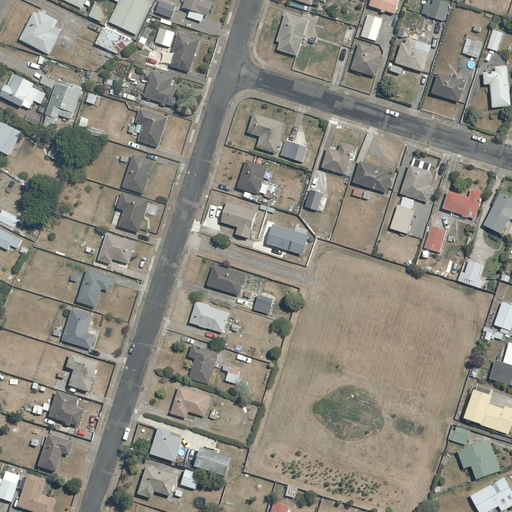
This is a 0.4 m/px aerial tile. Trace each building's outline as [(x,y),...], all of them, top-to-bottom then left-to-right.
[(85,0),(63,0),(82,9),(85,0)] [(153,0),(113,0),(119,3),(109,22),(137,35),(153,0)] [(186,0),(184,9),(191,11),(188,18),(202,23),(205,16),(208,17),(213,2),(207,0),(206,0),(186,0)] [(311,12),(314,4),(317,5),(318,0),(291,0),(289,6),(303,10),(311,12)] [(371,0),(370,7),(382,11),(381,13),(386,14),(387,12),(395,15),(399,0),(371,0)] [(425,0),(425,3),(421,15),(444,21),(449,3),(438,0),(425,0)] [(106,10),(95,4),(88,17),(100,23),(106,10)] [(174,5),(166,4),(164,12),(172,14),(174,5)] [(55,20),(37,10),(21,41),(50,55),(62,31),(53,26),(55,20)] [(300,11),(299,17),(286,13),(278,42),(282,43),(279,51),(298,57),(302,43),(309,45),(315,26),(318,16),(300,11)] [(383,19),(368,15),(361,37),(376,41),(383,19)] [(96,44),(118,55),(135,41),(112,29),(105,25),(96,44)] [(403,39),(406,28),(399,26),(396,37),(403,39)] [(155,44),(170,48),(169,53),(164,51),(161,63),(191,71),(200,39),(176,33),(160,28),(155,44)] [(471,30),(468,38),(467,37),(461,53),(478,59),(484,43),(478,41),(481,33),(471,30)] [(504,33),(493,30),(488,49),(498,52),(504,33)] [(431,46),(430,46),(432,38),(409,32),(405,44),(402,43),(396,64),(424,72),(431,46)] [(149,39),(140,35),(135,46),(143,50),(149,39)] [(383,52),(370,48),(359,45),(352,70),(375,77),(380,62),(383,52)] [(511,107),(508,66),(496,67),(497,72),(485,73),(486,86),(492,85),(494,109),(511,107)] [(174,78),(153,72),(145,99),(175,107),(179,92),(171,89),(174,78)] [(35,101),(41,104),(46,94),(35,88),(36,86),(14,74),(2,97),(29,111),(35,101)] [(465,82),(439,74),(433,95),(459,103),(465,82)] [(55,127),(60,116),(72,121),(84,89),(72,84),(70,88),(58,83),(43,123),(55,127)] [(98,95),(89,92),(86,102),(95,105),(98,95)] [(135,133),(142,135),(140,142),(160,148),(169,118),(142,110),(140,116),(135,133)] [(286,124),(254,115),(249,134),(261,138),(258,149),(278,155),(286,124)] [(89,120),(81,117),(77,127),(86,130),(89,120)] [(71,125),(61,121),(57,130),(67,135),(71,125)] [(22,133),(1,122),(0,123),(0,151),(10,156),(22,133)] [(73,151),(55,142),(48,156),(66,165),(70,157),(73,151)] [(307,148),(286,142),(281,156),(303,163),(307,148)] [(348,175),(355,146),(341,143),(339,152),(328,149),(323,169),(348,175)] [(395,181),(392,181),(399,160),(365,149),(354,183),(388,194),(390,189),(392,190),(395,181)] [(121,161),(128,163),(126,170),(129,171),(124,188),(146,194),(155,161),(131,155),(123,153),(121,161)] [(267,167),(246,161),(239,190),(260,195),(267,167)] [(395,191),(403,194),(402,195),(427,203),(432,187),(428,185),(431,173),(411,166),(408,178),(399,176),(395,191)] [(305,189),(309,173),(302,171),(298,187),(305,189)] [(99,189),(90,185),(85,199),(94,202),(99,189)] [(371,193),(355,188),(353,195),(369,200),(371,193)] [(446,206),(445,210),(463,215),(463,217),(469,219),(469,218),(477,220),(484,192),(473,189),(470,198),(450,192),(446,206)] [(323,194),(310,190),(305,207),(318,211),(323,194)] [(511,215),(511,198),(501,193),(485,226),(503,235),(511,215)] [(150,200),(122,194),(119,210),(125,211),(121,228),(142,233),(150,200)] [(0,223),(14,231),(18,223),(22,225),(24,221),(34,227),(46,205),(32,197),(20,219),(3,210),(0,216),(0,223)] [(257,230),(253,229),(258,212),(229,204),(223,224),(239,228),(237,235),(246,238),(260,242),(261,236),(255,235),(257,230)] [(447,230),(432,226),(426,249),(440,253),(447,230)] [(23,240),(0,228),(0,246),(9,251),(11,246),(18,249),(23,240)] [(136,243),(108,234),(100,261),(111,265),(113,259),(129,264),(136,243)] [(30,249),(21,244),(17,252),(26,257),(30,249)] [(482,265),(469,261),(464,279),(476,283),(482,265)] [(248,276),(216,266),(209,287),(241,297),(248,276)] [(113,278),(89,270),(78,302),(96,308),(102,289),(109,291),(113,278)] [(79,276),(72,274),(69,286),(76,288),(79,276)] [(511,304),(503,302),(495,326),(485,323),(483,331),(486,332),(483,339),(491,342),(492,339),(502,342),(503,337),(510,339),(511,330),(511,304)] [(231,313),(198,303),(192,324),(224,334),(231,313)] [(93,316),(73,310),(64,341),(92,349),(96,336),(88,334),(93,316)] [(63,326),(56,324),(53,335),(59,337),(63,326)] [(504,363),(499,362),(496,361),(492,380),(511,385),(511,342),(509,342),(508,345),(504,363)] [(210,385),(215,368),(218,369),(222,354),(218,352),(192,345),(188,356),(197,359),(191,379),(210,385)] [(98,362),(71,355),(67,369),(74,371),(69,388),(90,393),(98,362)] [(243,371),(224,365),(222,370),(228,372),(225,381),(238,386),(243,371)] [(482,367),(472,365),(469,377),(479,379),(482,367)] [(47,388),(34,383),(31,390),(45,395),(47,388)] [(213,393),(180,383),(171,414),(187,419),(189,412),(206,417),(213,393)] [(477,386),(466,420),(510,435),(511,428),(511,409),(491,403),(493,400),(495,391),(482,387),(477,386)] [(79,399),(57,392),(53,404),(44,401),(42,410),(51,413),(49,419),(79,428),(85,409),(77,406),(79,399)] [(221,410),(213,407),(209,419),(217,421),(221,410)] [(449,440),(455,442),(453,448),(457,449),(459,444),(465,446),(471,430),(454,424),(449,440)] [(172,433),(159,429),(151,456),(175,463),(182,440),(171,436),(172,433)] [(50,431),(49,436),(49,438),(42,436),(39,445),(46,447),(39,468),(57,473),(63,454),(69,456),(72,447),(74,442),(64,439),(65,436),(50,431)] [(38,448),(40,441),(30,437),(28,445),(38,448)] [(192,443),(185,441),(182,451),(189,453),(192,443)] [(501,471),(490,442),(459,454),(465,469),(472,466),(478,481),(501,471)] [(12,464),(1,461),(0,463),(0,467),(10,471),(12,464)] [(36,469),(26,466),(24,473),(34,476),(36,469)] [(177,477),(147,467),(138,496),(152,500),(155,493),(170,498),(177,477)] [(200,474),(184,470),(180,486),(195,490),(200,474)] [(460,470),(450,472),(452,480),(462,477),(460,470)] [(4,476),(0,487),(0,499),(11,503),(16,490),(23,492),(28,478),(6,471),(4,476)] [(28,478),(23,492),(18,508),(30,511),(51,511),(56,501),(41,496),(45,484),(28,478)] [(511,505),(511,491),(505,478),(471,496),(479,511),(489,511),(500,507),(502,511),(511,505)] [(298,488),(289,485),(285,496),(295,499),(298,488)] [(184,491),(176,489),(173,497),(181,500),(184,491)] [(287,511),(289,507),(274,503),(271,511),(287,511)]
